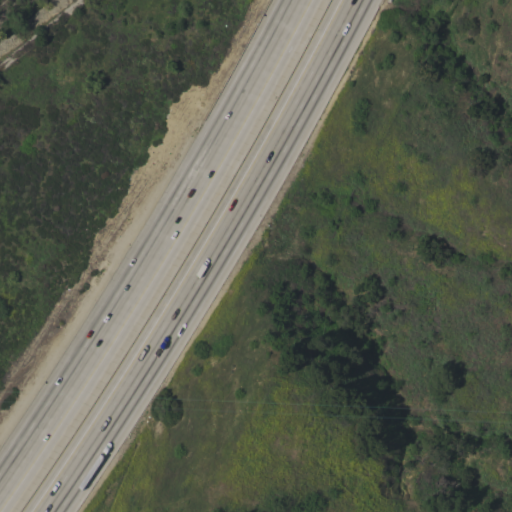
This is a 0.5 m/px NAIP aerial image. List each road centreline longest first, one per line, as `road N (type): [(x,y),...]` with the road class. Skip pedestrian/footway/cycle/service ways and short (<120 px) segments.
road 1 (motorway): [(47,511),(180,319),(361,0)]
road 2 (motorway): [(305,0),(140,293),(0,496)]
